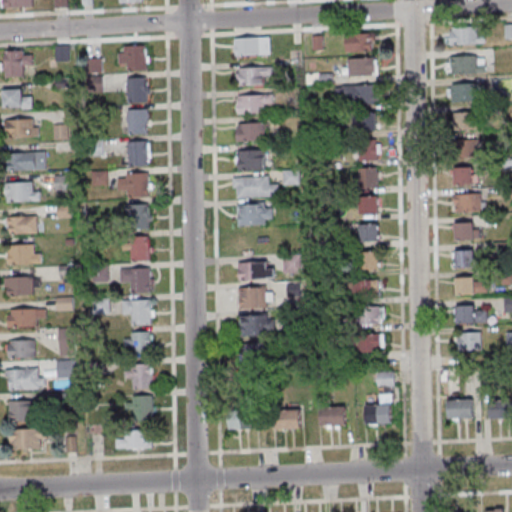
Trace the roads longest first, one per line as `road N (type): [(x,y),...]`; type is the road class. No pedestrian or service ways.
road 1 (residential): [(511,4),(0,31)]
road 2 (residential): [(511,465),(0,489)]
road 3 (residential): [(420,511),(411,0)]
road 4 (residential): [(195,511),(187,0)]
